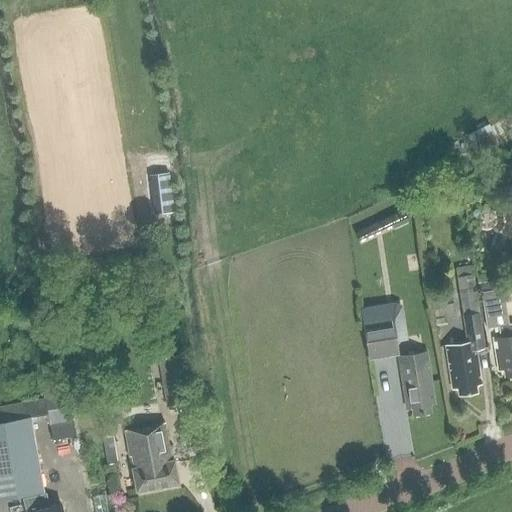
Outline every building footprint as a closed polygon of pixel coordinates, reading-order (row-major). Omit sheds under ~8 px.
[(476,156),(498,145),(488,124),(466,135),(476,156)] [(354,233),(358,241),(407,218),(403,210),(354,233)] [(458,277),(459,289),(475,287),(474,274),(458,277)] [(459,289),(463,314),(479,312),(475,287),(459,289)] [(502,289),(480,293),(486,328),(497,327),(499,336),(492,337),(498,371),(503,370),(504,377),(511,375),(511,322),(507,323),(502,289)] [(484,347),(479,312),(463,314),(467,342),(446,345),(452,389),(457,388),(458,395),(476,392),(475,385),(481,385),(476,353),(474,353),(473,349),(484,347)] [(392,319),(363,324),(368,355),(397,351),(395,342),(392,319)] [(433,402),(427,361),(425,351),(397,355),(405,408),(411,407),(412,415),(430,412),(429,403),(433,402)] [(181,355),(157,359),(166,407),(190,403),(181,355)] [(72,420),(70,403),(45,407),(48,424),(72,420)] [(30,417),(0,422),(0,498),(43,491),(30,417)] [(136,490),(177,482),(173,461),(172,461),(164,424),(125,432),(133,468),(131,468),(136,490)] [(60,511),(59,505),(49,507),(45,493),(23,498),(25,511),(28,511),(29,511),(28,511),(60,511)]
